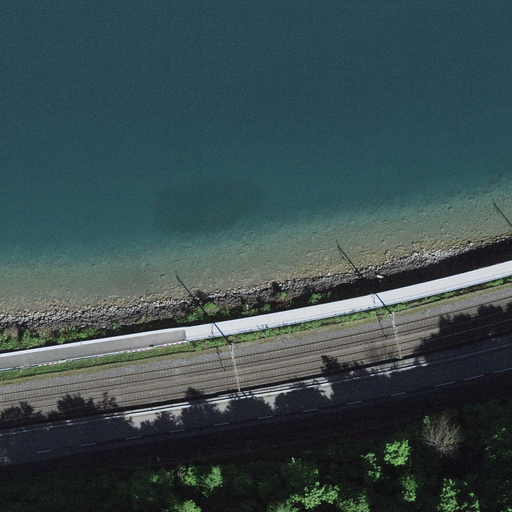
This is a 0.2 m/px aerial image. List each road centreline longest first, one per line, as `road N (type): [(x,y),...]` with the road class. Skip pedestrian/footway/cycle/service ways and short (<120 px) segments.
road 1 (track): [(0,362),(328,308),(511,266)]
road 2 (primary): [(511,368),(371,400),(0,459)]
